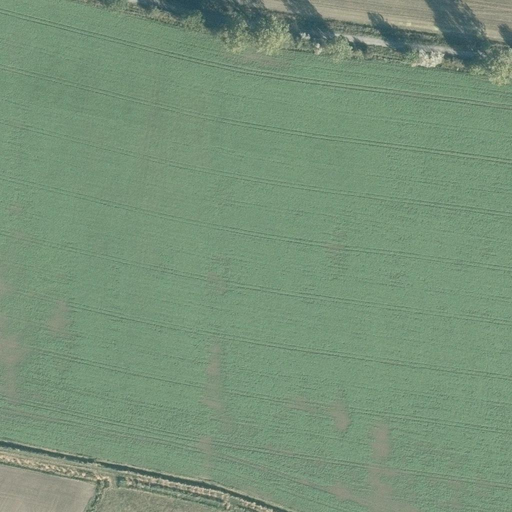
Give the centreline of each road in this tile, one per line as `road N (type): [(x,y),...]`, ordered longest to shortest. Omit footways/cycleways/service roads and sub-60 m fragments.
road 1 (residential): [(152,0),(511,57)]
road 2 (track): [(227,500),(0,454)]
